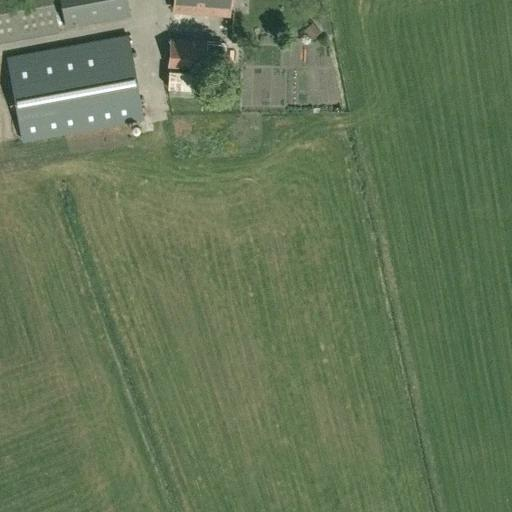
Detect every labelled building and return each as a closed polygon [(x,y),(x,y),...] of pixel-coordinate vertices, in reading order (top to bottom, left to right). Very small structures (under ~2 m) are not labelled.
[(0,0),(0,38),(59,27),(53,0),(0,0)] [(61,0),(66,25),(131,13),(128,0),(61,0)] [(174,0),(173,8),(229,12),(230,0),(174,0)] [(21,139),(143,117),(128,34),(6,56),(21,139)] [(204,67),(207,41),(171,38),(169,64),(204,67)] [(167,87),(169,87),(168,95),(193,96),(195,70),(168,68),(167,87)]
